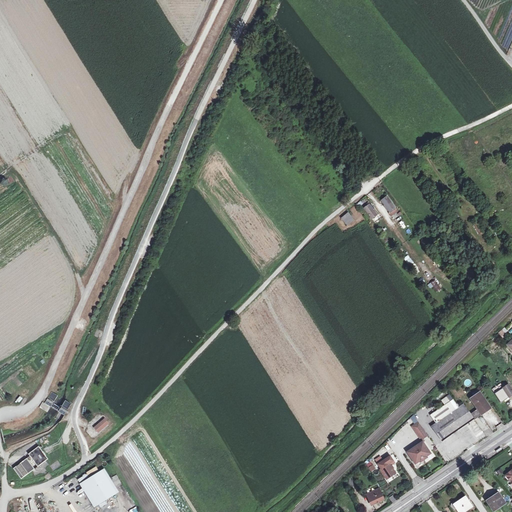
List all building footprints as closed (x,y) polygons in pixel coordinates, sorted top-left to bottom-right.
[(390,212),(395,208),(387,197),(382,201),(390,212)] [(364,208),(372,219),(377,215),(369,205),(364,208)] [(341,219),(347,227),(355,221),(349,213),(341,219)] [(411,269),(415,266),(408,255),(404,258),(411,269)] [(434,280),(428,285),(430,289),(433,287),(437,293),(442,290),(434,280)] [(503,337),(508,331),(504,328),(499,334),(503,337)] [(495,355),(500,359),(496,364),(501,368),(509,359),(495,346),(489,353),(493,356),(495,355)] [(511,395),(511,390),(508,385),(504,388),(501,384),(497,387),(501,392),(504,390),(509,397),(511,395)] [(51,392),(44,403),(50,407),(57,395),(51,392)] [(459,408),(458,406),(453,400),(430,415),(436,423),(432,426),(442,441),(473,419),(474,420),(490,408),(480,393),(470,399),(477,409),(470,414),(463,405),(459,408)] [(58,411),(63,414),(70,403),(64,400),(58,411)] [(103,419),(93,427),(97,431),(107,422),(103,419)] [(412,426),(421,440),(428,435),(419,422),(412,426)] [(425,455),(426,457),(430,454),(422,442),(407,452),(415,464),(420,461),(419,459),(425,455)] [(38,448),(28,455),(37,468),(47,461),(38,448)] [(393,461),(390,456),(378,464),(381,469),(380,469),(386,478),(395,472),(393,468),(392,469),(390,467),(391,466),(389,463),(393,461)] [(26,460),(12,470),(20,480),(33,470),(26,460)] [(371,462),(367,464),(371,472),(375,470),(371,462)] [(497,476),(503,472),(500,468),(494,472),(497,476)] [(102,469),(83,481),(98,505),(116,493),(102,469)] [(376,496),(369,499),(370,502),(372,505),(385,499),(380,489),(374,492),(376,496)] [(505,503),(498,494),(487,501),(494,511),(505,503)] [(466,497),(454,505),(458,511),(463,511),(472,506),(466,497)]
